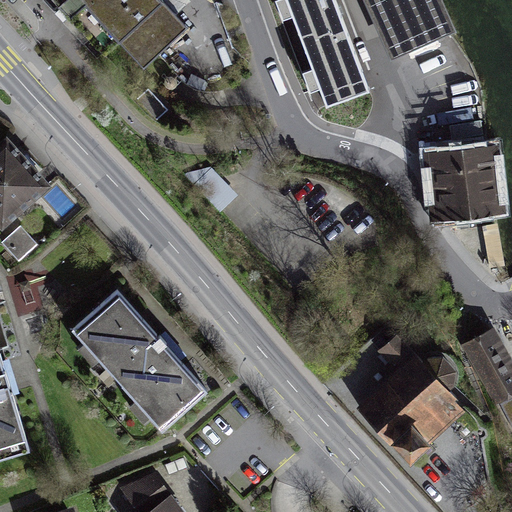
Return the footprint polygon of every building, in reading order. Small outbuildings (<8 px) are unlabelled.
[(58,0),(67,9),(80,23),(91,13),(147,74),(189,34),(157,0),(58,0)] [(375,92),(340,0),(272,0),(313,111),(326,106),(375,92)] [(362,0),(389,62),(451,35),(435,0),(362,0)] [(7,141),(0,146),(0,226),(47,186),(7,141)] [(496,210),(488,142),(427,149),(435,217),(496,210)] [(221,178),(206,196),(222,209),(237,191),(221,178)] [(19,260),(39,243),(22,224),(2,240),(19,260)] [(115,289),(70,331),(161,428),(206,386),(115,289)] [(468,341),(501,399),(511,392),(511,358),(494,327),(468,341)] [(433,342),(425,348),(421,344),(417,347),(399,328),(378,347),(399,370),(360,404),(409,457),(449,420),(468,404),(460,396),(454,389),(460,384),(454,378),(460,370),(463,362),(461,352),(453,344),(444,341),(433,342)] [(0,337),(0,456),(31,446),(13,383),(0,337)] [(511,392),(501,399),(511,418),(511,392)] [(120,486),(107,497),(119,511),(134,511),(139,508),(120,486)] [(182,511),(166,494),(145,511),(182,511)]
